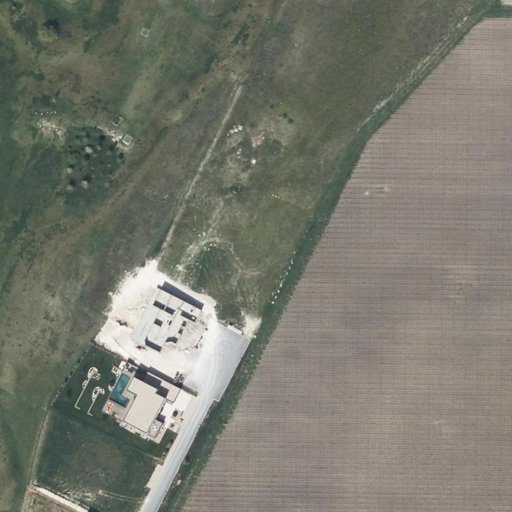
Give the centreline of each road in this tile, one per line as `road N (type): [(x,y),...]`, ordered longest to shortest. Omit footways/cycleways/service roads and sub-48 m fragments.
road 1 (track): [(492,0),(353,147),(169,511)]
road 2 (residential): [(237,339),(147,511)]
